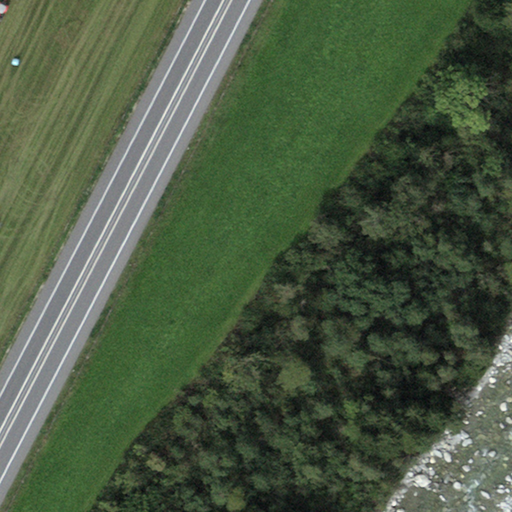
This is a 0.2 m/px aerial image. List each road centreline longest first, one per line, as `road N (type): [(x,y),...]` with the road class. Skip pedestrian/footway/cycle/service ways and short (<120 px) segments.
road 1 (trunk): [(0,463),(240,0)]
road 2 (trunk): [(214,0),(0,412)]
